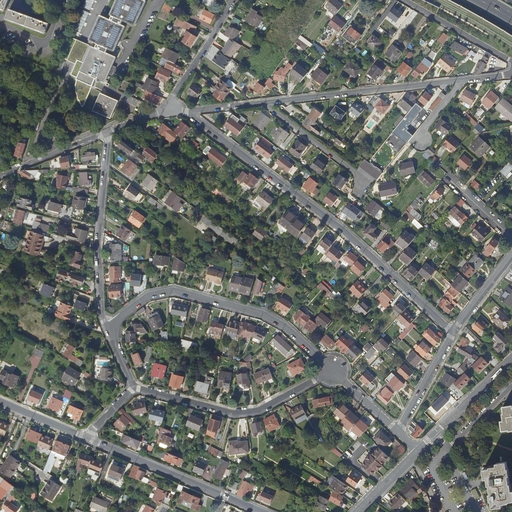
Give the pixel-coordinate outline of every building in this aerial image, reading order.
[(9,1),(8,0),(0,0),(0,10),(5,12),(9,1)] [(147,2),(143,0),(118,0),(111,16),(115,17),(113,22),(101,16),(89,41),(100,46),(98,50),(92,47),(81,71),(106,83),(117,58),(107,53),(108,49),(115,52),(126,27),(122,25),(124,21),(136,27),(147,2)] [(172,2),(168,0),(163,10),(169,13),(173,5),(172,4),(172,2)] [(329,12),(335,16),(342,6),(340,4),(339,4),(333,0),(330,0),(325,6),(330,10),(329,12)] [(403,14),(394,7),(387,16),(396,22),(403,14)] [(50,24),(38,20),(9,10),(6,21),(46,35),(50,24)] [(205,10),(201,19),(211,24),(215,15),(205,10)] [(252,10),(246,22),(257,27),(262,18),(256,15),(258,13),(252,10)] [(329,30),(326,28),(323,32),(323,34),(329,38),(331,38),(336,32),(337,31),(340,33),(345,26),(346,25),(340,20),(339,22),(337,20),(338,18),(335,16),(328,24),(333,28),(331,30),(329,30)] [(193,35),(197,27),(186,21),(178,17),(174,24),(189,31),(182,42),(191,47),(197,37),(193,35)] [(228,31),(225,35),(234,41),(240,32),(231,26),(228,31)] [(356,43),(347,36),(348,34),(345,32),(336,44),(346,51),(347,50),(349,52),(356,43)] [(449,37),(444,33),(438,41),(443,44),(449,37)] [(375,51),(382,43),(372,35),(366,44),(375,51)] [(311,47),(313,45),(300,36),(299,39),(309,46),(311,47)] [(468,49),(455,41),(450,47),(463,55),(468,49)] [(227,43),(225,47),(221,52),(230,58),(238,47),(233,43),(231,46),(227,43)] [(393,46),(386,55),(395,62),(402,53),(393,46)] [(175,64),(180,55),(167,48),(163,57),(169,60),(173,63),(175,64)] [(309,48),(307,50),(309,51),(306,56),(309,58),(308,60),(312,62),(318,54),(309,48)] [(219,51),(212,60),(224,68),(227,64),(231,60),(219,51)] [(412,54),(410,52),(408,54),(404,59),(406,61),(408,58),(409,59),(412,54)] [(480,74),(491,55),(486,52),(480,63),(478,62),(477,66),(478,67),(474,75),(480,74)] [(456,63),(449,58),(450,57),(445,53),(436,65),(440,69),(442,66),(445,68),(444,69),(449,72),(456,63)] [(175,64),(173,63),(169,60),(165,67),(171,70),(172,68),(179,73),(181,68),(175,64)] [(424,60),(412,75),(417,78),(423,70),(426,72),(429,68),(426,65),(427,63),(424,60)] [(351,62),(345,69),(355,77),(361,70),(351,62)] [(404,64),(398,71),(406,77),(412,69),(404,64)] [(276,72),(274,77),(283,79),(282,82),(284,82),(286,75),(292,68),(288,65),(285,70),(281,68),(278,72),(276,72)] [(291,74),(301,82),(308,73),(298,65),(291,74)] [(375,66),(369,74),(377,80),(383,72),(375,66)] [(166,82),(171,72),(161,68),(156,78),(166,82)] [(319,69),(312,77),(322,85),(328,76),(319,69)] [(148,77),(142,89),(145,90),(153,94),(157,87),(155,86),(158,82),(148,77)] [(273,81),(269,77),(264,83),(272,89),(274,86),(271,83),(273,81)] [(222,80),(216,89),(226,96),(232,88),(226,83),(222,80)] [(259,83),(254,90),(260,94),(265,87),(259,83)] [(188,92),(197,99),(203,91),(194,84),(188,92)] [(221,102),(226,96),(216,89),(215,87),(213,89),(216,91),(213,96),(221,102)] [(160,101),(162,98),(153,94),(145,90),(144,91),(146,92),(143,98),(155,104),(157,100),(160,101)] [(464,107),(468,109),(476,95),(471,92),(470,93),(465,90),(460,99),(466,103),(464,107)] [(432,97),(426,91),(419,100),(426,105),(432,97)] [(430,108),(433,111),(447,94),(444,92),(430,108)] [(484,100),(492,107),(499,99),(491,92),(484,100)] [(101,94),(93,112),(111,119),(119,102),(101,94)] [(411,97),(408,94),(399,104),(409,111),(417,101),(415,100),(416,97),(413,95),(411,97)] [(373,105),(383,113),(390,106),(379,97),(373,105)] [(511,122),(511,108),(501,100),(494,109),(511,123),(511,122)] [(393,133),(407,144),(423,124),(422,123),(421,123),(417,128),(414,126),(412,129),(409,133),(406,130),(409,126),(412,121),(411,120),(416,113),(418,114),(423,108),(416,103),(404,118),(398,126),(393,133)] [(357,104),(354,104),(349,110),(358,117),(364,110),(357,104)] [(332,113),(341,120),(346,113),(337,106),(332,113)] [(316,125),(318,122),(316,121),(322,113),(315,108),(309,116),(305,121),(306,122),(305,123),(307,124),(305,126),(312,131),(313,129),(319,133),(322,130),(316,125)] [(476,114),(480,117),(484,111),(481,108),(476,114)] [(254,124),(262,130),(270,120),(262,114),(254,124)] [(478,124),(467,115),(465,118),(475,127),(478,124)] [(395,124),(398,126),(404,118),(402,116),(395,124)] [(231,117),(224,126),(238,136),(244,127),(237,122),(238,122),(244,127),(246,124),(240,119),(236,117),(234,120),(231,117)] [(367,126),(370,128),(371,128),(376,122),(373,119),(367,126)] [(447,135),(452,127),(446,123),(446,122),(441,119),(436,128),(439,130),(436,133),(444,138),(446,134),(447,135)] [(190,128),(182,122),(175,131),(183,137),(190,128)] [(176,133),(164,124),(159,131),(167,137),(166,139),(172,143),(179,135),(176,133)] [(274,142),(280,146),(288,134),(280,128),(273,137),(275,140),(274,142)] [(448,147),(454,152),(459,146),(448,137),(443,144),(447,148),(448,147)] [(482,157),(491,147),(480,137),(471,147),(482,157)] [(15,156),(22,158),(27,141),(21,140),(20,143),(19,142),(15,156)] [(271,149),(271,147),(261,140),(255,148),(259,151),(260,150),(262,152),(261,153),(265,156),(266,155),(270,158),(274,152),(271,149)] [(135,150),(122,141),(118,147),(131,155),(136,159),(139,154),(139,153),(135,150)] [(292,154),(298,158),(306,148),(297,141),(289,152),(292,154)] [(206,156),(221,167),(227,159),(212,148),(209,146),(208,147),(204,152),(204,153),(206,155),(206,156)] [(157,158),(159,155),(149,147),(148,148),(147,147),(144,150),(146,152),(144,155),(147,158),(146,159),(152,164),(155,161),(156,162),(158,159),(157,158)] [(435,153),(431,150),(429,149),(425,151),(426,152),(432,157),(433,156),(435,153)] [(83,165),(80,166),(80,169),(88,169),(88,165),(90,164),(89,160),(98,159),(98,155),(96,156),(95,153),(91,153),(91,152),(86,153),(86,156),(82,157),(83,165)] [(465,169),(472,162),(465,155),(458,163),(465,169)] [(281,156),(276,163),(282,167),(282,168),(285,171),(286,170),(289,172),(294,165),(281,156)] [(61,159),(63,169),(71,167),(68,157),(61,159)] [(360,166),(363,169),(369,162),(365,159),(360,166)] [(131,176),(138,166),(129,160),(122,170),(131,176)] [(314,171),(320,175),(326,167),(317,160),(311,168),(314,171)] [(363,169),(367,172),(373,165),(369,162),(363,169)] [(402,175),(415,172),(413,162),(399,166),(402,175)] [(506,176),(511,169),(511,164),(509,162),(501,171),(506,176)] [(367,172),(370,175),(376,167),(373,165),(367,172)] [(370,175),(374,178),(380,170),(376,167),(370,175)] [(35,177),(39,170),(25,171),(21,172),(19,173),(32,180),(34,176),(35,177)] [(374,178),(377,180),(383,173),(380,170),(374,178)] [(244,183),(249,175),(244,171),(238,180),(242,182),(243,183),(244,183)] [(418,177),(429,187),(435,181),(424,171),(418,177)] [(58,177),(56,187),(66,190),(68,178),(70,179),(71,173),(64,174),(63,175),(59,174),(59,173),(57,173),(56,176),(58,177)] [(87,181),(87,173),(81,173),(80,173),(80,186),(90,186),(90,181),(87,181)] [(152,191),(159,182),(150,175),(143,185),(152,191)] [(249,175),(244,183),(252,189),(258,181),(250,175),(249,175)] [(335,185),(341,190),(348,181),(339,175),(333,184),(335,185)] [(318,184),(310,178),(303,187),(311,193),(312,192),(315,195),(319,190),(315,187),(318,184)] [(475,181),(471,184),(476,189),(480,185),(475,181)] [(382,197),(398,194),(396,183),(380,186),(382,197)] [(125,193),(135,200),(140,193),(131,186),(125,193)] [(444,191),(440,187),(431,198),(434,201),(435,199),(437,200),(444,191)] [(257,199),(268,208),(273,202),(274,200),(263,191),(257,199)] [(180,203),(183,200),(174,193),(166,204),(179,213),(184,206),(180,203)] [(330,193),(324,201),(332,207),(338,198),(330,193)] [(81,196),(80,198),(85,199),(84,207),(86,207),(87,200),(90,200),(91,198),(81,196)] [(21,197),(19,206),(34,210),(35,205),(32,204),(33,200),(21,197)] [(85,199),(80,198),(76,197),(73,207),(83,210),(84,207),(85,199)] [(461,206),(464,202),(460,198),(456,202),(461,206)] [(380,209),(381,206),(373,200),(366,210),(374,216),(375,215),(379,217),(383,211),(380,209)] [(60,214),(63,205),(56,203),(54,213),(60,214)] [(352,217),(352,218),(355,220),(361,211),(354,205),(347,215),(350,217),(351,216),(352,217)] [(450,213),(453,216),(458,210),(456,207),(450,213)] [(23,224),(26,211),(18,209),(15,222),(23,224)] [(129,219),(140,227),(146,218),(134,210),(130,216),(130,217),(129,219)] [(458,210),(453,216),(462,225),(468,218),(464,214),(464,215),(458,210)] [(280,222),(289,229),(297,218),(298,218),(289,211),(280,222)] [(404,213),(413,221),(415,219),(409,213),(406,211),(404,213)] [(232,243),(236,238),(205,216),(202,221),(232,243)] [(306,225),(297,218),(289,229),(297,236),(306,225)] [(413,221),(423,229),(424,227),(415,219),(413,221)] [(39,231),(51,234),(52,227),(41,224),(40,230),(39,231)] [(257,226),(259,227),(266,233),(268,231),(259,224),(257,226)] [(365,227),(362,231),(366,234),(367,233),(369,234),(368,236),(371,238),(370,239),(375,242),(379,237),(372,232),(373,230),(374,231),(377,228),(371,224),(368,228),(365,227)] [(489,234),(485,229),(484,231),(478,225),(471,233),(481,242),(489,234)] [(117,235),(125,241),(131,232),(123,226),(117,235)] [(71,227),(68,239),(85,244),(88,232),(71,227)] [(262,239),(266,233),(259,227),(254,233),(262,239)] [(316,234),(308,228),(302,237),(309,243),(316,234)] [(32,232),(28,242),(25,251),(38,256),(39,252),(41,253),(42,251),(41,250),(40,250),(43,242),(44,243),(45,243),(45,241),(47,241),(48,241),(49,238),(45,236),(32,232)] [(394,245),(404,252),(409,246),(414,240),(404,232),(394,245)] [(324,250),(327,252),(332,246),(333,244),(325,238),(320,245),(325,249),(324,250)] [(494,239),(484,253),(488,257),(499,243),(494,239)] [(378,247),(384,252),(385,251),(387,253),(391,248),(389,246),(383,241),(378,247)] [(440,245),(449,254),(451,251),(442,243),(440,245)] [(122,255),(121,255),(119,255),(119,250),(121,250),(121,246),(119,245),(110,245),(111,250),(112,250),(112,256),(108,256),(108,261),(112,260),(112,262),(114,262),(114,261),(122,260),(122,255)] [(333,247),(332,246),(327,252),(325,255),(327,256),(333,247)] [(405,259),(411,263),(418,254),(409,246),(404,252),(400,257),(404,260),(405,259)] [(338,263),(345,254),(340,251),(339,252),(333,247),(327,256),(333,261),(334,260),(338,263)] [(81,264),(82,262),(84,255),(75,252),(71,266),(82,269),(83,265),(81,264)] [(358,258),(350,252),(345,259),(352,265),(358,258)] [(476,255),(469,263),(470,264),(476,270),(483,262),(476,255)] [(164,264),(169,265),(170,258),(155,256),(154,264),(164,265),(164,264)] [(184,271),(185,263),(175,257),(173,273),(178,274),(178,271),(184,271)] [(365,269),(357,261),(351,267),(359,275),(365,269)] [(436,271),(426,263),(420,272),(419,272),(429,280),(436,271)] [(470,278),(477,271),(476,270),(470,264),(463,271),(470,278)] [(404,273),(413,280),(419,272),(420,272),(411,265),(404,273)] [(110,269),(111,283),(118,282),(118,279),(121,278),(120,266),(111,267),(111,269),(110,269)] [(209,269),(206,280),(211,281),(212,280),(216,281),(215,283),(220,284),(224,272),(209,269)] [(71,273),(70,272),(69,273),(61,270),(57,281),(63,282),(72,284),(72,286),(77,288),(78,285),(82,286),(85,278),(73,274),(71,274),(71,273)] [(132,274),(131,285),(141,286),(142,275),(132,274)] [(459,291),(468,281),(460,274),(451,284),(459,291)] [(230,290),(240,293),(240,292),(243,279),(233,276),(230,290)] [(244,279),(243,279),(240,292),(246,293),(246,294),(250,295),(254,280),(244,278),(244,279)] [(259,295),(262,282),(258,279),(254,293),(259,295)] [(360,284),(358,281),(350,289),(360,298),(362,296),(367,291),(359,284),(360,284)] [(324,295),(327,298),(329,295),(331,292),(329,291),(321,283),(318,285),(326,292),(324,295)] [(450,302),(460,292),(459,291),(451,284),(451,283),(450,285),(452,287),(444,296),(446,297),(450,302)] [(43,284),(40,294),(51,298),(54,288),(43,284)] [(121,299),(125,299),(125,285),(110,286),(111,297),(121,297),(121,299)] [(499,299),(509,306),(511,302),(511,289),(508,287),(499,299)] [(268,294),(274,299),(278,293),(277,293),(271,288),(268,294)] [(381,301),(380,303),(387,309),(391,305),(388,303),(394,297),(386,290),(380,296),(381,296),(378,299),(381,301)] [(450,305),(451,303),(450,302),(446,297),(440,304),(445,308),(444,309),(449,313),(453,307),(450,305)] [(280,298),(275,307),(281,311),(281,309),(287,313),(292,304),(280,298)] [(78,300),(75,307),(86,311),(89,304),(78,300)] [(356,309),(365,316),(372,309),(363,301),(356,309)] [(70,315),(71,313),(73,306),(61,302),(58,311),(57,311),(55,316),(72,323),(74,317),(71,316),(70,315)] [(393,308),(401,314),(405,309),(406,308),(399,302),(393,308)] [(171,314),(186,317),(188,308),(172,305),(171,314)] [(146,311),(143,307),(136,312),(139,315),(146,311)] [(198,321),(207,323),(210,310),(201,308),(198,321)] [(409,313),(405,309),(401,314),(397,318),(404,325),(412,317),(408,314),(409,313)] [(294,319),(304,327),(311,317),(308,315),(307,316),(300,310),(294,317),(295,317),(294,319)] [(493,320),(503,329),(510,322),(500,313),(493,320)] [(153,317),(153,318),(148,321),(153,330),(163,325),(158,316),(158,314),(153,317)] [(305,327),(312,333),(315,330),(316,331),(318,328),(317,327),(318,326),(319,327),(321,325),(326,329),(332,323),(322,314),(314,322),(311,320),(305,327)] [(209,333),(221,336),(224,326),(217,324),(218,323),(212,321),(209,333)] [(237,334),(240,325),(229,322),(226,333),(237,336),(237,334)] [(245,337),(251,338),(252,337),(252,336),(257,327),(252,326),(252,325),(245,323),(244,323),(241,322),(240,325),(237,334),(240,335),(239,336),(244,338),(245,337)] [(479,334),(487,325),(483,323),(482,324),(479,322),(473,328),(479,334)] [(126,332),(126,342),(131,342),(131,345),(135,345),(135,335),(140,335),(140,333),(147,333),(141,324),(131,325),(132,332),(126,332)] [(268,332),(257,327),(252,336),(252,337),(262,342),(268,332)] [(465,339),(473,343),(475,341),(477,343),(480,341),(479,340),(470,331),(466,327),(464,331),(468,333),(465,339)] [(410,330),(408,328),(399,337),(402,339),(410,330)] [(429,328),(423,335),(434,345),(440,339),(429,328)] [(472,329),(470,331),(479,340),(481,338),(472,329)] [(499,352),(509,342),(499,332),(494,337),(499,342),(499,344),(495,348),(499,352)] [(324,344),(330,349),(335,344),(335,343),(326,335),(319,343),(322,346),(324,344)] [(335,343),(335,344),(342,351),(344,349),(347,352),(355,344),(350,340),(348,341),(342,336),(335,343)] [(473,343),(465,339),(463,337),(459,344),(462,345),(467,348),(467,347),(472,349),(475,344),(473,343)] [(190,341),(182,339),(181,346),(182,346),(196,350),(196,347),(189,345),(190,341)] [(377,343),(374,346),(380,351),(383,349),(385,350),(388,346),(386,345),(387,344),(386,343),(385,344),(380,339),(377,343)] [(278,345),(280,346),(278,348),(287,357),(294,352),(284,342),(282,344),(280,342),(278,345)] [(423,342),(416,350),(424,357),(431,349),(423,342)] [(64,355),(70,359),(72,355),(75,348),(70,345),(64,355)] [(464,364),(463,365),(463,364),(457,369),(462,375),(465,373),(468,370),(464,366),(465,365),(468,360),(469,360),(473,364),(479,358),(478,358),(473,354),(475,351),(472,349),(467,347),(467,348),(462,345),(460,348),(458,351),(467,356),(466,358),(467,359),(464,364)] [(354,360),(355,358),(358,355),(361,352),(354,346),(347,353),(354,360)] [(375,348),(374,346),(372,348),(367,352),(365,355),(369,359),(372,357),(369,354),(375,348)] [(42,358),(45,352),(37,348),(34,354),(42,358)] [(415,366),(422,359),(414,351),(407,359),(415,366)] [(136,365),(142,362),(138,353),(132,356),(136,365)] [(473,364),(472,366),(479,373),(488,363),(481,356),(479,358),(473,364)] [(300,371),(305,368),(300,359),(287,366),(289,369),(287,371),(290,376),(292,375),(292,374),(299,370),(300,371)] [(154,363),(151,375),(164,378),(167,366),(154,363)] [(413,373),(405,365),(398,372),(407,379),(413,373)] [(63,378),(66,380),(65,382),(73,387),(81,373),(69,367),(63,378)] [(110,381),(111,369),(101,368),(100,379),(110,381)] [(254,375),(258,384),(272,378),(269,369),(254,375)] [(15,371),(13,375),(7,373),(8,372),(3,370),(0,378),(5,381),(4,383),(16,388),(21,374),(15,371)] [(367,371),(359,379),(368,386),(375,378),(367,371)] [(232,373),(226,372),(226,375),(221,374),(218,387),(230,389),(232,373)] [(244,384),(245,389),(250,388),(247,373),(237,375),(239,385),(244,384)] [(442,383),(449,387),(454,383),(458,379),(446,373),(444,377),(445,378),(442,383)] [(458,379),(454,383),(461,390),(471,380),(465,373),(462,375),(458,379)] [(171,385),(181,388),(182,382),(184,382),(185,378),(173,375),(171,385)] [(195,390),(198,390),(207,393),(211,394),(215,378),(207,376),(205,383),(198,381),(195,390)] [(398,391),(403,386),(398,381),(399,380),(396,377),(389,383),(396,390),(398,391)] [(388,398),(396,390),(389,383),(388,382),(385,386),(386,387),(378,396),(386,404),(390,400),(388,398)] [(64,397),(70,399),(73,392),(67,389),(64,397)] [(31,390),(28,399),(32,401),(33,400),(35,401),(35,402),(39,404),(43,395),(31,390)] [(59,411),(63,402),(53,398),(49,407),(59,411)] [(313,400),(314,408),(320,407),(331,405),(330,398),(319,399),(319,398),(313,400)] [(132,405),(135,415),(148,411),(145,402),(132,405)] [(334,412),(343,420),(351,411),(342,404),(334,412)] [(295,419),(306,414),(301,405),(290,411),(295,419)] [(511,405),(503,407),(504,413),(503,414),(504,420),(501,421),(502,431),(509,430),(509,431),(511,430),(511,405)] [(71,406),(67,415),(79,420),(83,411),(71,406)] [(132,426),(136,422),(122,409),(118,413),(121,416),(115,424),(118,426),(117,427),(121,431),(128,423),(132,426)] [(149,419),(163,423),(165,413),(158,411),(152,409),(149,419)] [(185,419),(189,420),(191,416),(193,410),(189,409),(185,419)] [(354,414),(351,411),(343,420),(341,423),(349,430),(358,421),(352,416),(354,414)] [(313,414),(308,417),(321,442),(323,441),(315,425),(318,423),(313,414)] [(264,420),(270,431),(274,429),(275,430),(281,426),(274,415),(264,420)] [(203,421),(191,416),(189,420),(187,425),(199,430),(203,421)] [(217,433),(221,422),(212,419),(208,430),(209,430),(208,435),(214,437),(215,432),(217,433)] [(0,434),(4,436),(6,433),(9,424),(3,422),(2,423),(0,421),(0,434)] [(411,424),(410,426),(409,428),(409,432),(409,431),(416,438),(423,430),(418,426),(417,427),(413,422),(412,421),(411,424)] [(252,424),(254,437),(257,436),(256,432),(263,431),(261,422),(252,424)] [(362,422),(355,429),(361,435),(368,427),(362,422)] [(42,435),(30,429),(26,438),(38,443),(39,442),(42,435)] [(164,432),(160,442),(166,445),(170,446),(172,441),(173,439),(170,437),(171,434),(164,432)] [(391,442),(380,432),(374,439),(384,449),(387,445),(391,442)] [(45,437),(42,435),(39,442),(38,445),(49,449),(53,439),(49,437),(48,438),(45,437)] [(139,441),(127,436),(124,435),(121,442),(137,448),(140,441),(139,441)] [(59,442),(56,441),(51,453),(54,454),(53,456),(63,461),(70,446),(59,442)] [(230,443),(232,455),(248,453),(247,443),(237,444),(237,442),(230,443)] [(389,457),(379,447),(372,455),(371,454),(365,459),(366,460),(362,465),(371,474),(375,469),(376,470),(377,471),(382,466),(381,464),(389,457)] [(213,455),(217,457),(220,451),(213,448),(210,453),(213,455)] [(93,457),(80,452),(77,467),(81,469),(83,464),(81,463),(81,462),(90,466),(93,458),(93,457)] [(53,456),(54,454),(51,453),(43,471),(47,472),(53,456)] [(184,459),(179,457),(174,455),(168,453),(165,458),(171,460),(170,461),(181,466),(184,459)] [(0,470),(0,471),(10,478),(21,463),(10,456),(0,470)] [(96,459),(93,458),(90,466),(89,468),(100,473),(105,463),(101,462),(102,459),(97,457),(96,459)] [(197,460),(196,464),(193,471),(203,475),(207,465),(197,460)] [(223,466),(219,464),(219,465),(214,476),(222,480),(227,468),(226,467),(226,466),(228,467),(230,464),(225,461),(223,466)] [(509,501),(511,500),(511,490),(511,491),(511,484),(510,484),(509,476),(510,476),(509,469),(508,469),(507,462),(497,463),(497,466),(490,467),(490,468),(483,469),(485,479),(488,479),(489,485),(490,485),(491,494),(490,494),(491,501),(492,501),(493,508),(503,506),(503,504),(509,502),(509,501)] [(121,478),(125,469),(112,464),(108,473),(121,478)] [(137,468),(137,466),(134,465),(129,476),(141,481),(143,482),(147,483),(148,481),(148,480),(143,477),(145,472),(137,468)] [(355,486),(360,479),(352,473),(346,481),(355,486)] [(0,476),(0,485),(11,494),(16,488),(0,476)] [(346,487),(347,486),(335,477),(329,487),(338,493),(339,491),(341,488),(342,488),(344,489),(345,487),(346,487)] [(41,494),(52,501),(62,486),(51,479),(41,494)] [(401,490),(407,498),(410,495),(412,497),(418,492),(416,491),(420,488),(412,479),(405,485),(407,487),(405,488),(404,488),(401,490)] [(254,485),(243,480),(237,495),(241,497),(244,498),(245,497),(244,497),(246,493),(250,494),(254,485)] [(0,500),(0,507),(1,508),(2,507),(7,500),(11,494),(0,485),(0,499),(0,500)] [(167,492),(163,490),(158,488),(157,488),(152,500),(161,505),(164,495),(165,496),(167,492)] [(183,491),(180,497),(184,499),(194,503),(192,507),(199,511),(201,506),(198,504),(200,499),(187,493),(188,492),(184,491),(184,492),(183,491)] [(270,503),(273,496),(262,491),(259,499),(270,503)] [(330,500),(345,508),(346,504),(341,501),(343,497),(334,493),(330,500)] [(406,500),(398,493),(389,503),(396,510),(406,500)] [(329,505),(330,501),(321,496),(315,506),(324,510),(327,504),(329,505)] [(103,511),(106,511),(110,503),(94,497),(90,507),(103,511)] [(19,511),(7,500),(2,507),(6,511),(5,511),(19,511)]
